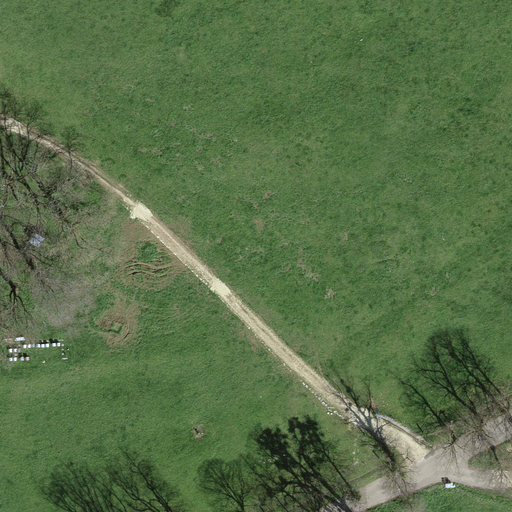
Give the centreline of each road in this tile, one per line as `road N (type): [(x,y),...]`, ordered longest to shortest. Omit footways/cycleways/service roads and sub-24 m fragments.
road 1 (track): [(0,123),(52,146),(428,471)]
road 2 (unclassified): [(347,511),(511,427)]
